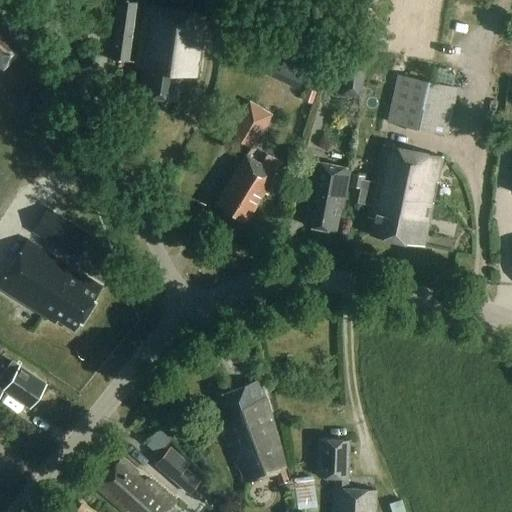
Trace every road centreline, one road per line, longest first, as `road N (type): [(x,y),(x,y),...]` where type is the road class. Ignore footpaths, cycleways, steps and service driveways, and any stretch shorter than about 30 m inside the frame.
road 1 (unclassified): [(185,311),(47,0)]
road 2 (tertiary): [(511,325),(339,280),(296,277),(185,311)]
road 3 (tertiary): [(19,511),(185,311)]
